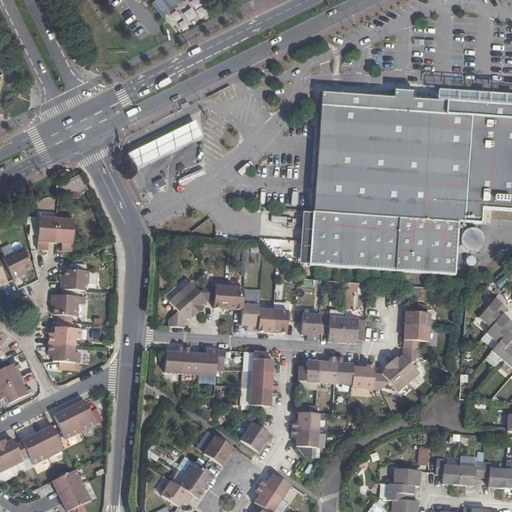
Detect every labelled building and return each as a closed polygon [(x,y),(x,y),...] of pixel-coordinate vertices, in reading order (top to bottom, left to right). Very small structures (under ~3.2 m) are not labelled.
[(134,0),(137,2),(139,0),(152,0),(154,2),(151,5),(161,18),(174,8),(173,6),(180,0),(183,2),(185,0),(134,0)] [(511,107),(416,101),(416,94),(393,92),(392,99),(321,94),(313,213),(309,266),(456,277),(460,224),(485,226),(486,213),(511,214),(511,107)] [(194,122),(126,156),(135,174),(203,141),(194,122)] [(79,174),(55,186),(60,197),(81,198),(79,194),(87,190),(79,174)] [(164,183),(154,188),(157,193),(167,189),(164,183)] [(309,266),(313,213),(304,212),(300,265),(309,266)] [(54,231),(55,217),(38,216),(37,249),(44,250),(44,242),(48,242),(54,243),(54,231)] [(71,251),(73,218),(55,217),(54,231),(54,243),(60,243),(64,243),(63,251),(71,251)] [(1,249),(4,257),(13,253),(10,245),(1,249)] [(22,250),(2,260),(12,281),(19,277),(19,276),(32,269),(24,254),(22,250)] [(89,273),(64,272),(64,276),(63,283),(60,283),(60,291),(85,293),(85,286),(88,286),(89,273)] [(346,283),(345,292),(360,293),(361,285),(346,283)] [(191,285),(180,294),(198,315),(204,309),(202,308),(207,303),(214,303),(215,288),(207,287),(199,294),(191,285)] [(180,294),(175,288),(164,298),(169,304),(180,294)] [(229,289),(215,288),(214,303),(214,310),(227,311),(229,289)] [(243,290),(229,289),(227,311),(242,312),(242,306),(243,295),(243,290)] [(198,315),(180,294),(169,304),(178,313),(169,320),(168,328),(185,329),(185,322),(190,318),(192,320),(198,315)] [(260,297),(243,295),(242,306),(259,307),(260,297)] [(75,305),(76,298),(59,297),(51,296),(50,304),(53,304),(53,312),(52,317),(55,317),(56,317),(56,324),(62,324),(70,324),(71,318),(76,318),(77,305),(75,305)] [(478,320),(490,330),(502,316),(506,310),(494,300),(478,320)] [(288,304),(273,304),(273,312),(287,313),(288,304)] [(427,306),(406,305),(405,327),(429,328),(430,314),(427,314),(427,306)] [(257,333),(259,311),(259,307),(242,306),(242,312),(241,327),(247,327),(247,333),(257,333)] [(273,312),(259,311),(257,333),(272,334),(273,312)] [(344,320),(344,312),(330,311),(329,319),(319,318),(318,334),(329,335),(328,343),(342,344),(344,320)] [(287,323),(287,313),(273,312),(272,334),(286,335),(287,323)] [(320,317),(303,316),(302,324),(301,336),(307,337),(307,342),(318,342),(318,334),(319,318),(320,317)] [(485,336),(497,345),(507,334),(511,327),(511,324),(502,316),(490,330),(485,336)] [(365,322),(344,320),(342,344),(356,345),(356,341),(364,342),(365,322)] [(81,331),(62,330),(62,324),(56,324),(54,324),(54,329),(54,335),(48,335),(48,339),(48,346),(74,347),(75,341),(80,341),(81,331)] [(428,343),(429,328),(405,327),(404,349),(420,350),(421,342),(428,343)] [(491,353),(503,363),(511,351),(511,337),(507,334),(497,345),(491,353)] [(74,354),(74,347),(48,346),(47,353),(47,357),(52,357),(52,368),(68,369),(68,365),(78,365),(79,354),(74,354)] [(165,374),(182,375),(183,349),(176,349),(176,354),(166,353),(165,374)] [(182,375),(199,377),(200,355),(190,355),(190,349),(183,349),(182,375)] [(411,366),(419,357),(420,350),(404,349),(403,356),(398,362),(396,359),(390,364),(408,385),(419,375),(411,366)] [(199,377),(215,378),(216,372),(217,351),(206,351),(206,356),(200,355),(199,377)] [(224,372),(225,352),(217,351),(216,372),(224,373),(224,372)] [(511,351),(503,363),(511,370),(511,351)] [(253,354),(251,373),(273,375),(274,362),(267,362),(268,355),(253,354)] [(335,386),(337,359),(329,359),(329,364),(319,363),(318,385),(335,386)] [(335,386),(352,387),(353,365),(343,365),(343,360),(337,359),(335,386)] [(0,389),(21,379),(16,370),(19,369),(15,363),(0,370),(0,389)] [(318,385),(319,363),(307,363),(306,369),(299,368),(298,383),(318,385)] [(398,394),(408,385),(390,364),(384,368),(387,371),(382,375),(374,374),(373,392),(380,392),(389,384),(398,394)] [(352,390),(373,392),(374,374),(375,367),(353,365),(352,387),(352,390)] [(251,373),(250,390),(277,392),(277,385),(272,384),(273,375),(251,373)] [(26,388),(21,379),(0,389),(0,400),(4,399),(7,405),(31,393),(27,387),(26,388)] [(318,385),(298,383),(298,391),(317,392),(318,385)] [(335,386),(318,385),(317,392),(335,393),(335,386)] [(241,390),(240,407),(249,407),(250,390),(241,390)] [(250,390),(249,407),(263,408),(270,409),(271,398),(276,399),(277,392),(250,390)] [(95,408),(88,412),(83,402),(68,409),(79,433),(95,426),(94,424),(101,420),(95,408)] [(316,408),(297,407),(296,414),(317,415),(318,408),(316,408)] [(65,441),(79,433),(68,409),(53,417),(65,441)] [(213,415),(205,409),(201,415),(210,420),(213,415)] [(316,432),(317,415),(296,414),(295,425),(290,424),(290,431),(316,432)] [(327,433),(328,416),(317,415),(316,432),(327,433)] [(252,424),(240,442),(260,455),(272,437),(262,431),(252,424)] [(51,428),(35,435),(47,459),(62,452),(51,428)] [(315,450),(316,432),(290,431),(289,438),(294,438),(294,449),(315,450)] [(32,467),(47,459),(35,435),(20,442),(28,458),(32,467)] [(203,456),(210,460),(223,469),(235,451),(215,438),(203,456)] [(21,461),(28,458),(20,442),(14,446),(11,441),(5,444),(3,441),(0,443),(0,451),(9,469),(22,463),(21,461)] [(429,449),(419,448),(418,465),(428,466),(429,449)] [(0,473),(9,469),(0,451),(0,473)] [(437,461),(436,473),(436,476),(443,476),(442,485),(458,486),(459,468),(443,467),(444,461),(437,461)] [(476,469),(459,468),(458,486),(474,488),(475,479),(482,479),(483,464),(476,464),(476,469)] [(490,465),(483,464),(482,479),(489,480),(488,489),(504,490),(505,471),(489,470),(490,465)] [(194,465),(186,476),(205,489),(213,477),(203,470),(194,465)] [(395,470),(394,486),(414,487),(418,487),(420,472),(395,470)] [(81,488),(74,473),(73,473),(58,481),(50,484),(54,493),(58,500),(81,488)] [(186,476),(179,488),(192,497),(197,500),(205,489),(186,476)] [(281,501),(290,487),(272,476),(267,484),(262,481),(259,487),(281,501)] [(161,477),(152,491),(161,497),(170,482),(161,477)] [(161,497),(178,508),(181,503),(186,506),(192,497),(179,488),(170,482),(161,497)] [(389,485),(388,501),(393,501),(412,502),(414,487),(394,486),(389,485)] [(265,511),(273,511),(281,501),(259,487),(254,493),(259,496),(254,504),(262,510),(265,511)] [(71,511),(89,503),(81,488),(58,500),(63,511),(71,511)] [(273,511),(283,511),(288,506),(281,501),(273,511)] [(392,511),(417,511),(418,503),(412,502),(393,501),(392,511)]
